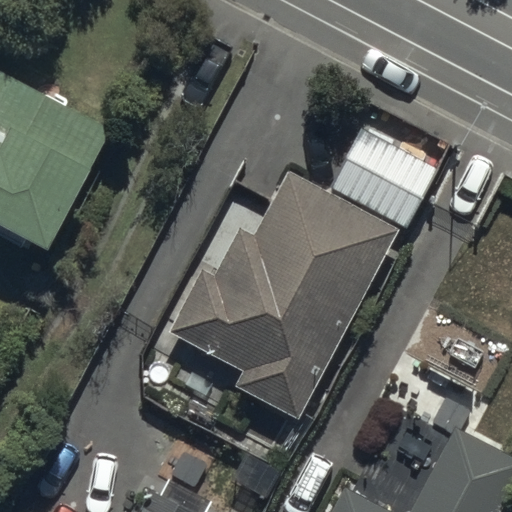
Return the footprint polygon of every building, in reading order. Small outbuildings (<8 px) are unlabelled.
[(0,241),(22,254),(27,245),(51,258),(95,180),(91,178),(114,138),(0,74),(0,241)] [(359,130),(328,190),(410,232),(441,172),(359,130)] [(241,378),(234,389),(300,425),(402,239),(288,177),(253,241),(238,233),(211,282),(204,278),(201,283),(194,279),(169,324),(176,328),(170,339),(241,378)] [(504,511),(511,498),(511,459),(457,430),(412,511),(386,511),(349,491),(337,511),(504,511)] [(179,511),(153,498),(146,511),(179,511)]
